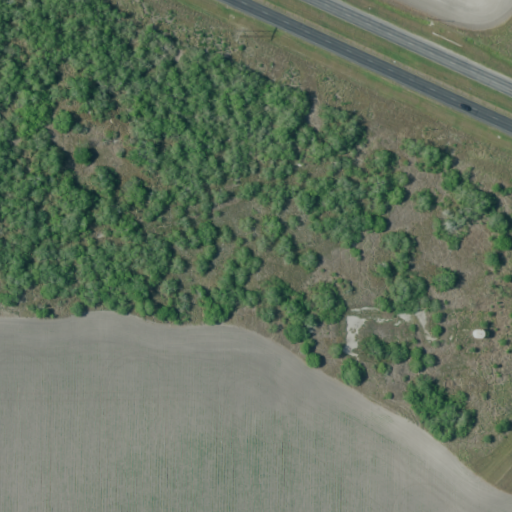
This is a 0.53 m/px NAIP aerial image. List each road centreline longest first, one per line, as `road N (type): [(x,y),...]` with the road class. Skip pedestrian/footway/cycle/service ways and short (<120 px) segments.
road 1 (secondary): [(236,0),(511,125)]
road 2 (secondary): [(511,90),(316,0)]
